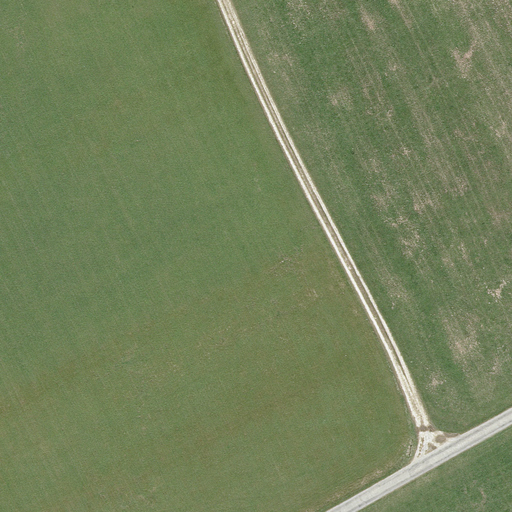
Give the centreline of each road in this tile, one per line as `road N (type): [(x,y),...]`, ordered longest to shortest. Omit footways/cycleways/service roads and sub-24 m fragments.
road 1 (track): [(224,0),(438,459)]
road 2 (unclassified): [(511,419),(347,511)]
